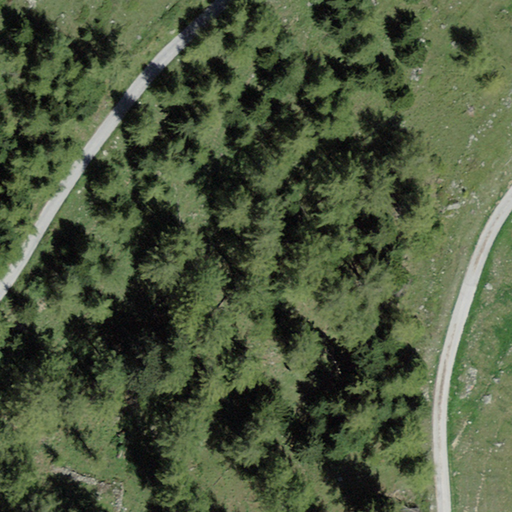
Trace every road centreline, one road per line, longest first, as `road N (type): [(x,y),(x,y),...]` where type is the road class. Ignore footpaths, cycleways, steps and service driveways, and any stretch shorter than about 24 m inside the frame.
road 1 (track): [(0,291),(107,126),(222,0)]
road 2 (track): [(443,511),(445,367),(484,244),(511,196)]
